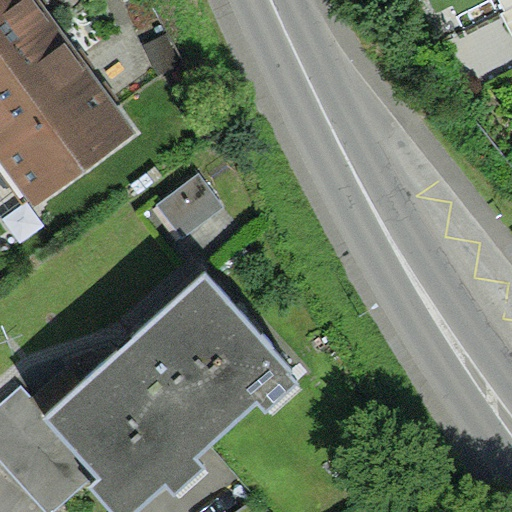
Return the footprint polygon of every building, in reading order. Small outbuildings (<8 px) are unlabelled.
[(21,0),(0,0),(0,72),(49,37),(21,0)] [(511,0),(489,0),(497,14),(511,6),(511,0)] [(511,6),(497,14),(511,42),(511,6)] [(49,37),(0,72),(0,145),(84,83),(49,37)] [(84,83),(0,145),(0,157),(30,198),(119,131),(84,83)] [(203,167),(163,204),(194,238),(234,201),(203,167)] [(120,511),(121,511),(283,372),(199,276),(37,416),(88,474),(120,511)] [(44,511),(88,474),(37,416),(16,392),(0,405),(0,467),(38,511),(44,511)]
